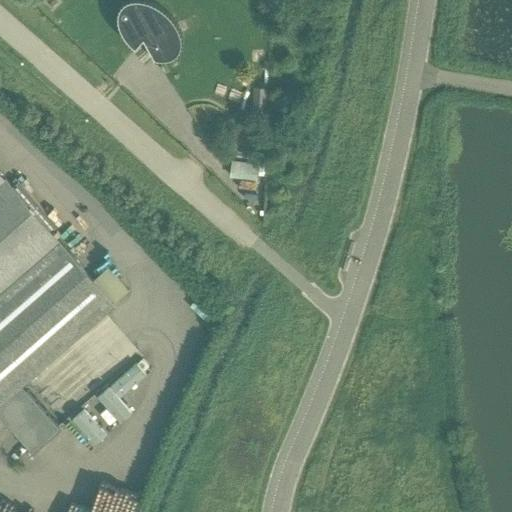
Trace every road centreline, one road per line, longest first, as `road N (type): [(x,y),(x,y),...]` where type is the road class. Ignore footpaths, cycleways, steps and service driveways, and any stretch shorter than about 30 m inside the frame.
road 1 (unknown): [(318,511),(413,177),(427,79)]
road 2 (unclassified): [(0,20),(243,231)]
